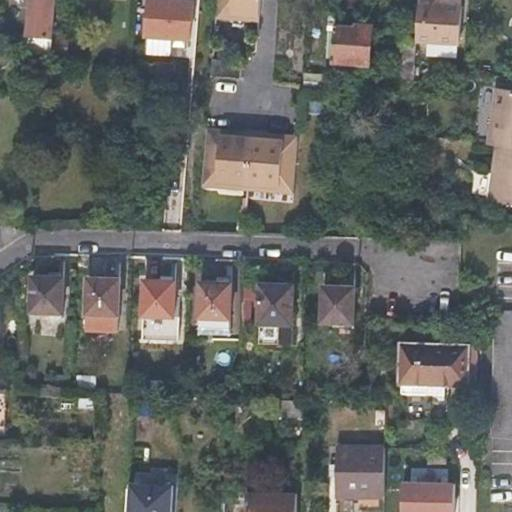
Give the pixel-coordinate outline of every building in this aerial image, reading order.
[(31,0),(27,37),(52,39),(56,0),(31,0)] [(191,1),(176,0),(150,0),(147,35),(189,38),(191,1)] [(216,0),(215,18),(230,19),(230,15),(261,17),(261,0),(216,0)] [(359,0),(337,0),(336,12),(359,13),(359,0)] [(420,3),(417,40),(461,42),(463,6),(462,6),(441,4),(420,3)] [(355,44),(356,28),(335,26),(333,60),(371,64),(372,45),(355,44)] [(355,44),(372,45),(373,29),(356,28),(355,44)] [(51,55),(52,39),(27,37),(25,52),(51,55)] [(414,86),(417,40),(402,39),(399,85),(414,86)] [(156,61),(155,77),(174,78),(175,63),(156,61)] [(241,62),(212,61),(211,79),(240,79),(241,62)] [(511,89),(496,87),(489,139),(511,141),(511,89)] [(248,185),(252,132),(236,131),(236,138),(221,137),(221,130),(207,129),(203,187),(217,188),(218,183),(248,185)] [(252,132),(248,185),(279,187),(279,192),(294,193),(297,135),(283,135),(283,140),(268,139),(268,133),(252,132)] [(511,141),(489,139),(488,145),(497,147),(511,149),(511,141)] [(511,149),(497,147),(489,199),(511,202),(511,149)] [(32,278),(31,312),(63,313),(64,279),(32,278)] [(89,279),(86,330),(118,332),(120,280),(89,279)] [(483,301),(483,280),(468,281),(468,300),(483,301)] [(144,282),(143,317),(173,317),(175,283),(144,282)] [(201,284),(199,318),(230,319),(230,285),(201,284)] [(262,286),(261,346),(280,346),(281,325),(291,325),(293,287),(262,286)] [(323,288),(322,322),(353,323),(354,289),(323,288)] [(511,313),(497,312),(491,436),(511,437),(511,313)] [(173,317),(143,317),(142,325),(173,326),(173,317)] [(230,319),(199,318),(199,328),(229,329),(230,319)] [(466,347),(401,346),(401,381),(402,381),(402,393),(445,394),(445,383),(476,383),(476,354),(471,349),(471,345),(466,345),(466,347)] [(337,398),(317,397),(317,413),(338,413),(337,398)] [(337,497),(384,498),(384,451),(338,450),(338,466),(332,466),(331,485),(338,485),(337,497)] [(454,511),(454,484),(403,482),(402,511),(454,511)] [(152,493),(130,491),(129,511),(172,511),(173,489),(152,487),(152,493)] [(299,511),(299,492),(248,492),(247,511),(299,511)]
